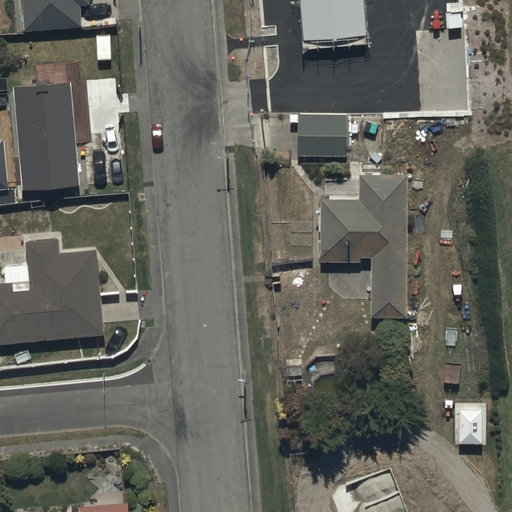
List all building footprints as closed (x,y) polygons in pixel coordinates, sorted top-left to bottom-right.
[(91,0),(21,0),(24,29),(83,24),(82,5),(92,4),(91,0)] [(367,35),(364,0),(299,0),(303,40),(367,35)] [(70,82),(13,87),(23,191),(80,186),(70,82)] [(347,115),(299,114),(297,156),(346,157),(347,115)] [(0,203),(22,202),(21,186),(10,186),(5,137),(0,137),(0,203)] [(408,314),(408,174),(361,174),(361,199),(321,199),(322,261),(361,261),(361,256),(372,256),(373,314),(408,314)] [(61,240),(27,243),(30,280),(0,281),(0,341),(104,333),(98,249),(62,251),(61,240)] [(80,511),(130,511),(129,500),(80,504),(80,511)]
